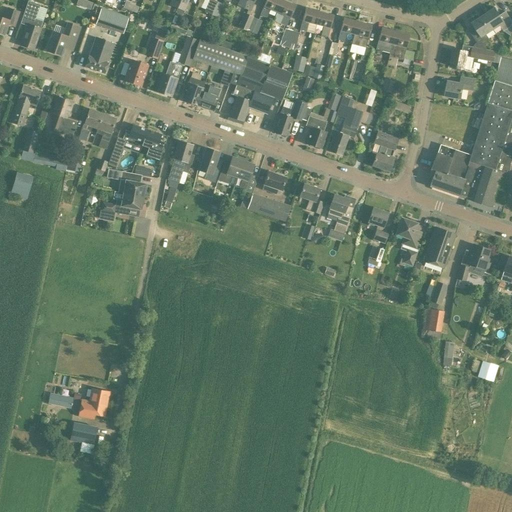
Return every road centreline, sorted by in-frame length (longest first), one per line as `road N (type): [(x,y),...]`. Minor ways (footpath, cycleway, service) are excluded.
road 1 (unclassified): [(404,193),(0,53)]
road 2 (residential): [(404,193),(437,23)]
